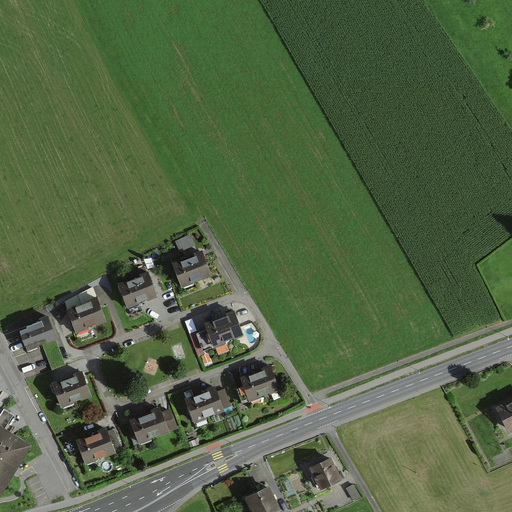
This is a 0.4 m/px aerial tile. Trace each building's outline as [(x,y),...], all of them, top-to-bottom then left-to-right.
[(176,240),(180,251),(196,245),(192,234),(176,240)] [(202,253),(172,264),(182,289),(212,278),(203,254),(202,253)] [(150,275),(118,286),(126,307),(158,296),(152,279),(150,275)] [(68,308),(97,298),(94,290),(65,300),(68,308)] [(98,301),(67,312),(75,334),(106,324),(99,305),(98,301)] [(231,315),(205,324),(213,349),(243,339),(235,314),(231,315)] [(46,318),(20,329),(29,352),(56,342),(46,318)] [(249,399),(250,403),(280,392),(271,369),(267,370),(240,380),(243,387),(240,388),(244,400),(249,399)] [(78,377),(50,386),(58,408),(90,397),(83,375),(78,377)] [(224,413),(214,388),(211,390),(186,400),(196,425),(224,413)] [(511,401),(498,407),(508,431),(511,429),(511,401)] [(156,411),(130,420),(138,443),(168,432),(160,410),(156,411)] [(0,428),(0,491),(10,476),(28,447),(0,428)] [(102,432),(78,441),(86,462),(114,452),(106,431),(102,432)] [(331,458),(311,468),(321,490),(341,481),(331,458)] [(280,511),(270,488),(246,499),(252,511),(280,511)]
